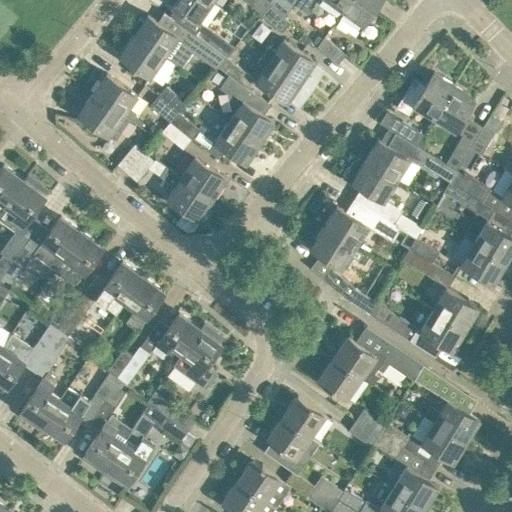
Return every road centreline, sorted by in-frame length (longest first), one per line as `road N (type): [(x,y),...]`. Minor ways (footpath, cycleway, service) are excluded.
road 1 (residential): [(201,272),(434,0)]
road 2 (residential): [(164,511),(263,360),(255,319),(201,272)]
road 3 (residential): [(201,272),(15,109)]
road 4 (unclassified): [(15,109),(110,0)]
